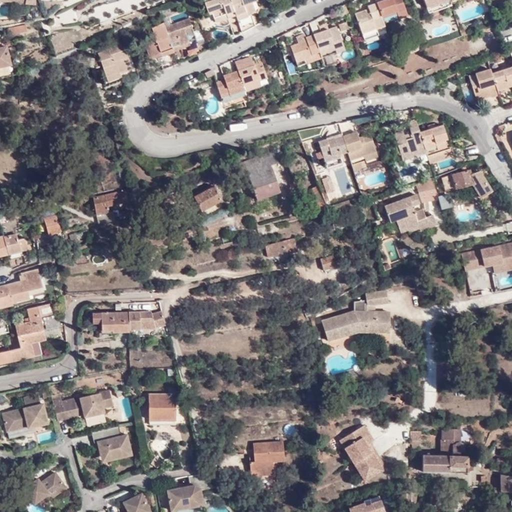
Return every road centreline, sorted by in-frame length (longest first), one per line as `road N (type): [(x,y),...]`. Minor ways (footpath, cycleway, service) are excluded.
road 1 (residential): [(472,125),(439,104),(416,101),(168,145),(145,140),(133,118),(143,91),(338,0)]
road 2 (residential): [(0,383),(66,365),(70,313),(80,299),(152,295)]
